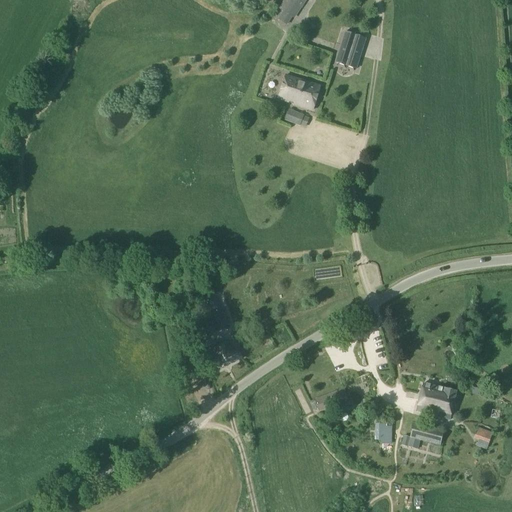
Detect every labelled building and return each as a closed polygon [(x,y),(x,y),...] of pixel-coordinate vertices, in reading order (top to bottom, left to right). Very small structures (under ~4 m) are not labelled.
[(289,0),(278,18),(286,23),(292,15),(293,16),(303,0),(289,0)] [(346,32),(335,63),(354,69),(365,39),(346,32)] [(286,76),(278,101),(313,112),(320,89),(298,82),(299,80),(286,76)] [(286,121),(299,127),(299,126),(305,128),(308,119),(303,117),(303,116),(289,111),(286,121)] [(211,316),(206,317),(211,331),(229,326),(224,310),(210,314),(211,316)] [(277,352),(286,351),(283,336),(275,338),(277,352)] [(229,341),(210,351),(212,355),(213,354),(216,359),(213,361),(218,370),(220,369),(241,359),(237,351),(234,352),(229,341)] [(213,361),(207,364),(212,373),(218,370),(213,361)] [(423,384),(416,410),(450,418),(457,392),(423,384)] [(470,385),(468,392),(480,395),(481,389),(470,385)] [(318,410),(347,399),(343,390),(315,400),(318,410)] [(379,425),(378,440),(391,441),(391,425),(379,425)] [(440,446),(444,432),(413,425),(410,439),(404,437),(402,446),(417,450),(420,441),(440,446)] [(479,429),(475,440),(488,445),(492,434),(479,429)]
